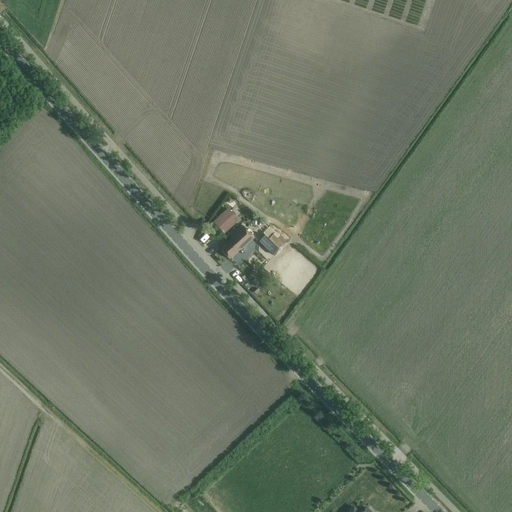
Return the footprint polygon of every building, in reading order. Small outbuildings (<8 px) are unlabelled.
[(228,209),(214,222),(224,233),(238,220),(228,209)] [(241,250),(254,239),(243,226),(230,238),(231,239),(220,249),(229,259),(240,249),(241,250)] [(279,249),(265,235),(259,241),(273,255),(279,249)] [(395,298),(375,320),(377,338),(475,430),(508,395),(499,386),(496,399),(486,396),(492,372),(511,377),(511,370),(505,371),(502,351),(498,367),(494,335),(490,353),(465,347),(466,341),(449,336),(465,335),(441,312),(429,325),(419,314),(426,306),(434,313),(451,295),(445,253),(424,276),(418,298),(415,268),(409,292),(383,295),(395,298)] [(256,262),(248,264),(251,274),(259,272),(256,262)] [(463,287),(454,286),(454,292),(468,293),(469,282),(464,282),(463,287)] [(347,378),(350,374),(344,369),(340,373),(347,378)]
